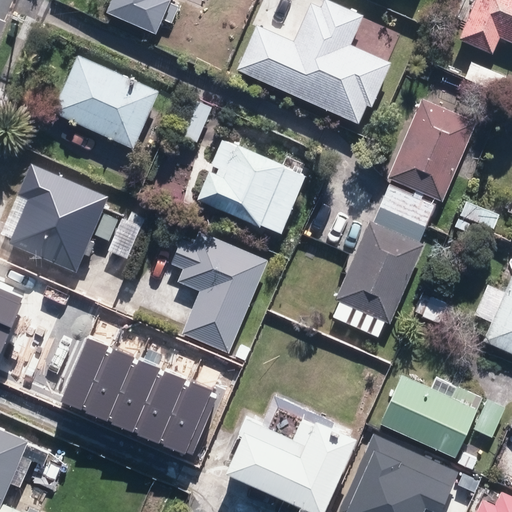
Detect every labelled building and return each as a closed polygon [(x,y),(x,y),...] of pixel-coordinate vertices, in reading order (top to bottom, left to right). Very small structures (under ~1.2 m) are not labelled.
[(116,0),(112,11),(161,32),(175,0),(116,0)] [(300,38),(261,21),(241,68),(366,120),(372,105),(377,107),(397,60),(356,43),(369,13),(338,0),(327,0),(325,6),(315,2),(300,38)] [(511,0),(480,0),(463,39),(499,54),(507,37),(511,38),(511,0)] [(165,90),(83,53),(57,109),(140,146),(165,90)] [(448,199),(478,123),(424,101),(393,177),(448,199)] [(201,198),(287,232),(311,173),(226,138),(201,198)] [(16,240),(82,270),(98,233),(113,240),(122,219),(107,213),(115,197),(37,162),(23,192),(35,198),(19,234),(16,240)] [(377,220),(376,220),(341,298),(394,322),(429,244),(423,242),(439,205),(393,185),(377,220)] [(470,200),(462,215),(500,235),(508,220),(470,200)] [(132,256),(150,217),(130,208),(113,248),(132,256)] [(233,350),(273,259),(205,229),(199,244),(185,238),(175,263),(187,268),(181,282),(205,293),(188,331),(233,350)] [(511,280),(494,273),(476,315),(495,323),(488,341),(511,350),(511,280)] [(0,373),(36,387),(48,356),(59,361),(70,333),(76,317),(10,290),(0,315),(0,373)] [(111,350),(105,367),(156,387),(148,408),(190,425),(217,356),(123,319),(111,350)] [(105,367),(111,350),(70,333),(59,361),(52,379),(94,396),(105,367)] [(462,454),(488,394),(438,372),(432,386),(407,375),(386,421),(462,454)] [(490,397),(477,427),(497,436),(510,406),(490,397)] [(253,417),(231,469),(306,500),(301,511),(304,511),(330,511),(363,433),(308,410),(297,436),(253,417)] [(0,504),(4,506),(35,438),(0,422),(0,504)] [(501,497),(490,492),(480,511),(511,511),(511,490),(505,488),(501,497)] [(417,511),(382,494),(373,511),(417,511)]
